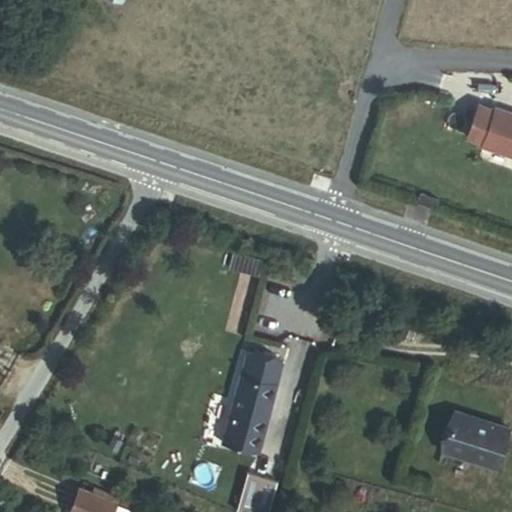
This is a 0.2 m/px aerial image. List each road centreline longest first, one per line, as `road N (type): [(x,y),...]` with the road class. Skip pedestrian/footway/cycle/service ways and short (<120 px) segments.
road 1 (secondary): [(511,280),(0,109)]
road 2 (track): [(164,168),(0,442)]
